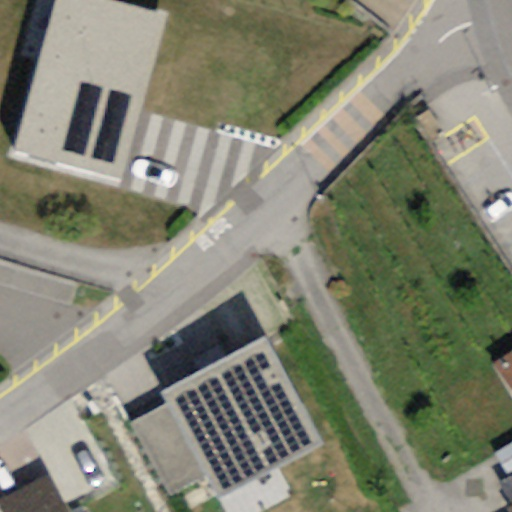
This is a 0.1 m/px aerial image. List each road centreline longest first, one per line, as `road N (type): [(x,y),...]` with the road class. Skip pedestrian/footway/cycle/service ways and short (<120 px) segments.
road 1 (residential): [(0,420),(176,288),(409,62),(500,0)]
road 2 (unknown): [(308,166),(266,143),(133,111)]
